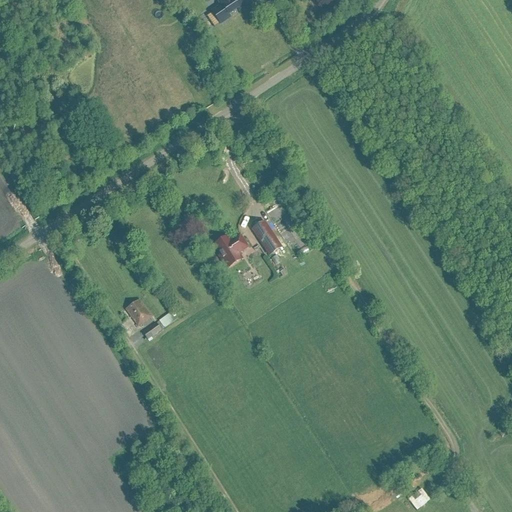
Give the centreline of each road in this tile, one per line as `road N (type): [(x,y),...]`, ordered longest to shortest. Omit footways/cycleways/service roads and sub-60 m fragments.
road 1 (track): [(244,99),(453,440),(471,511)]
road 2 (unclassified): [(0,261),(327,46),(381,0)]
road 3 (track): [(51,227),(233,511)]
